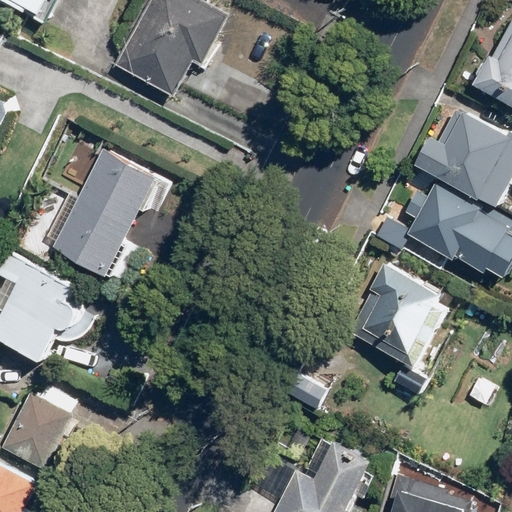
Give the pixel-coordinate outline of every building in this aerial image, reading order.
[(0,0),(54,25),(65,0),(0,0)] [(235,12),(213,0),(154,0),(121,63),(181,94),(200,58),(209,62),(235,12)] [(494,52),(479,81),(511,99),(511,24),(496,54),(494,52)] [(9,100),(0,95),(0,131),(12,109),(9,100)] [(429,132),(415,160),(505,205),(511,190),(511,131),(461,105),(444,139),(429,132)] [(166,174),(109,145),(58,245),(115,274),(166,174)] [(386,212),(377,229),(408,245),(415,231),(462,255),(463,253),(494,269),(511,233),(511,227),(484,214),(488,207),(438,181),(432,192),(421,186),(409,209),(421,215),(415,226),(386,212)] [(73,297),(81,282),(11,247),(2,265),(24,276),(0,325),(0,332),(49,357),(66,323),(70,325),(77,324),(83,316),(85,308),(83,302),(73,297)] [(447,289),(387,260),(353,329),(423,364),(453,304),(442,299),(447,289)] [(303,368),(293,388),(325,404),(335,384),(303,368)] [(46,393),(37,388),(8,443),(52,466),(81,411),(77,409),(84,397),(53,380),(46,393)] [(317,430),(291,418),(277,448),(303,461),(317,430)] [(273,508),(270,511),(349,511),(378,455),(338,435),(319,474),(300,465),(277,510),(273,508)] [(27,511),(45,479),(0,456),(0,511),(27,511)] [(455,488),(401,472),(388,511),(474,511),(478,500),(453,493),(455,488)]
